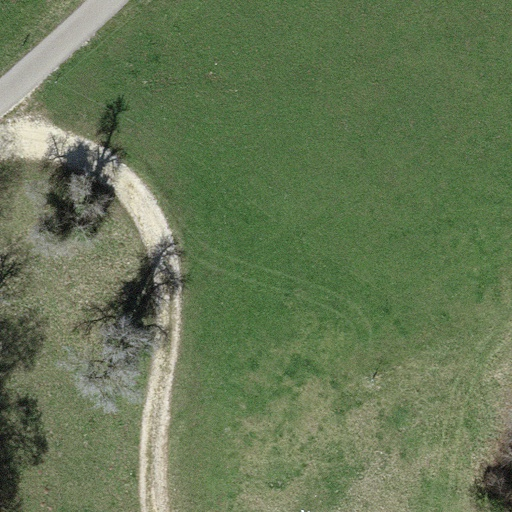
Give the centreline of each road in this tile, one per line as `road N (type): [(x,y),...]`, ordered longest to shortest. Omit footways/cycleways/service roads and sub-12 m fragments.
road 1 (track): [(0,143),(79,159),(163,259),(151,386),(153,511)]
road 2 (track): [(0,110),(121,0)]
